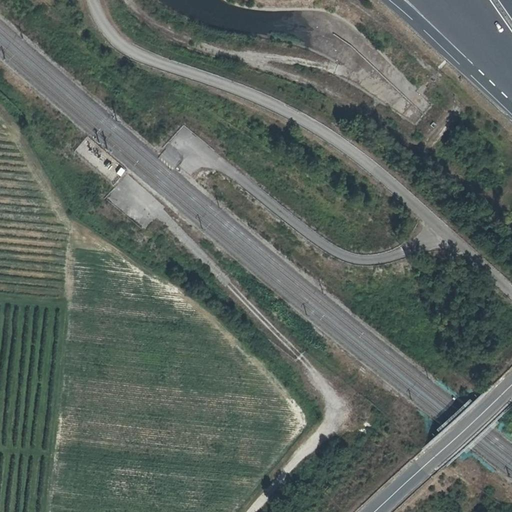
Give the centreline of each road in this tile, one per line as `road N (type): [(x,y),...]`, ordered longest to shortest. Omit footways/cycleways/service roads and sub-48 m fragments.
road 1 (tertiary): [(373,511),(511,383)]
road 2 (track): [(253,511),(329,415),(301,358)]
